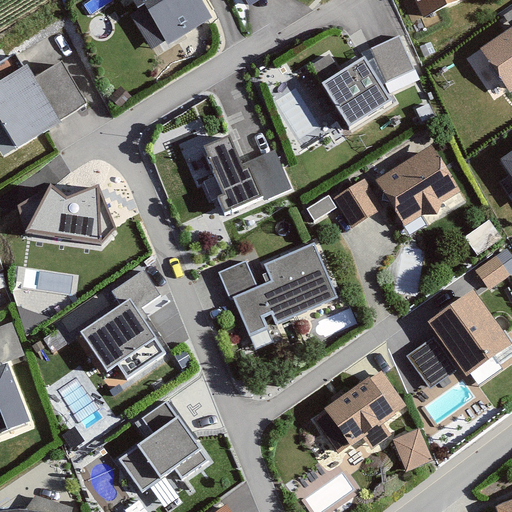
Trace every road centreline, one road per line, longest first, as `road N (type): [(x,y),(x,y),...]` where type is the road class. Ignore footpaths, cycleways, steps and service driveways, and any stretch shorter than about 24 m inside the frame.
road 1 (residential): [(354,4),(240,54),(140,116),(133,130),(135,172),(241,427)]
road 2 (residential): [(390,329),(241,427)]
road 3 (residential): [(511,440),(415,511)]
